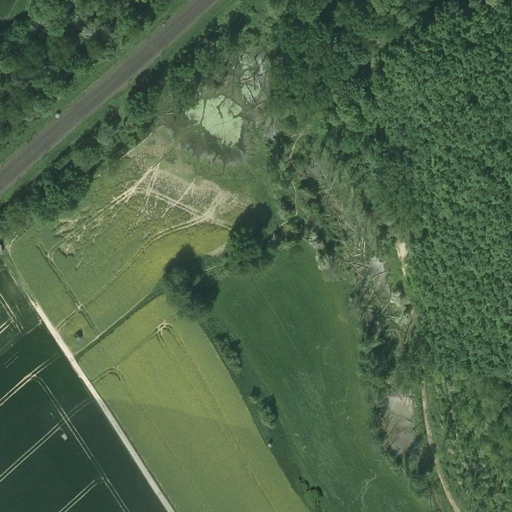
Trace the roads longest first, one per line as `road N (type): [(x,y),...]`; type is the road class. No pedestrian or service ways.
road 1 (track): [(462,511),(428,441),(422,332),(396,221),(405,184),(366,44)]
road 2 (track): [(70,359),(170,511)]
